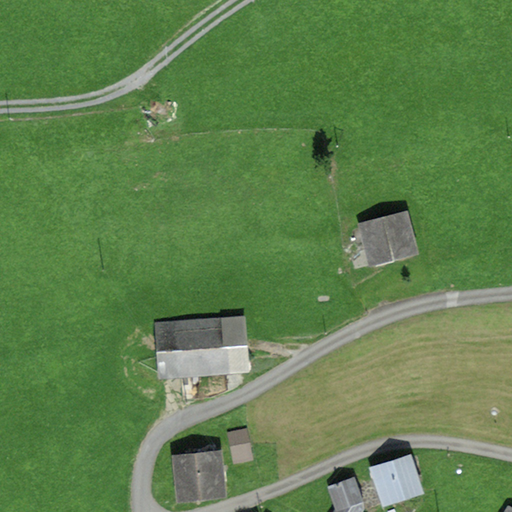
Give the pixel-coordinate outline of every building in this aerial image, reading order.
[(409,214),(361,226),(371,266),(419,254),(409,214)] [(245,318),(157,324),(161,377),(249,371),(245,318)] [(247,429),(228,433),(233,465),(253,461),(247,429)] [(222,453),(170,459),(176,501),(228,494),(222,453)] [(406,459),(373,470),(384,501),(417,490),(406,459)] [(331,489),(338,511),(336,511),(359,511),(362,508),(353,482),(331,489)]
